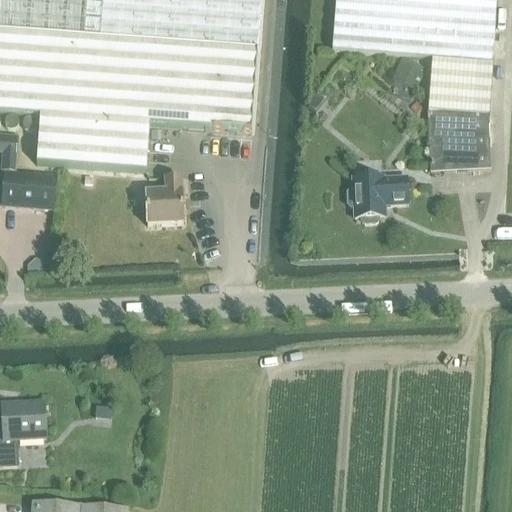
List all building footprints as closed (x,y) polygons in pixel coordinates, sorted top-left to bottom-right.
[(261,0),(0,0),(0,34),(258,55),(261,0)] [(336,0),(332,55),(492,67),(496,0),(336,0)] [(258,55),(0,34),(0,116),(40,120),(37,168),(146,176),(150,128),(252,136),(258,55)] [(414,97),(424,76),(401,65),(391,85),(414,97)] [(431,176),(491,173),(486,89),(426,92),(431,176)] [(6,173),(4,205),(54,209),(56,177),(6,173)] [(385,221),(385,209),(408,208),(407,181),(383,182),(383,180),(353,182),(353,194),(350,194),(348,197),(348,208),(351,211),(354,210),(355,222),(362,222),(362,225),(365,228),(376,227),(379,224),(379,221),(385,221)] [(165,182),(166,194),(146,195),(147,228),(184,226),(182,181),(165,182)] [(48,408),(4,409),(5,442),(0,442),(0,471),(19,470),(18,445),(49,444),(48,408)]
